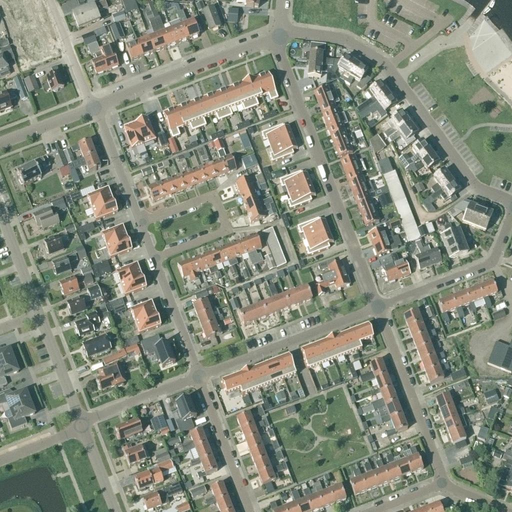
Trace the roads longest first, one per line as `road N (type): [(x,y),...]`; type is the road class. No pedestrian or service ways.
road 1 (residential): [(511,201),(474,186),(380,61),(342,39),(276,37)]
road 2 (residential): [(377,308),(276,37)]
road 3 (tertiary): [(95,104),(276,37)]
road 4 (residential): [(200,377),(377,308)]
road 5 (residential): [(444,483),(377,308)]
road 6 (residential): [(160,258),(226,233),(213,198),(146,223)]
road 7 (residential): [(377,308),(481,271),(511,214)]
road 8 (residential): [(250,511),(200,377)]
road 9 (residential): [(146,223),(95,104)]
road 10 (residential): [(79,421),(200,377)]
road 11 (residential): [(200,377),(160,258)]
